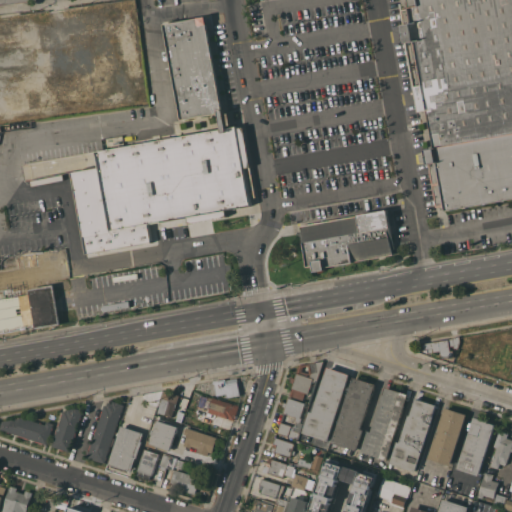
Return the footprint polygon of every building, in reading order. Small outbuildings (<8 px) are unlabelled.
[(511,0),(400,0),(404,22),(396,24),(400,46),(408,44),(412,65),(419,64),(423,85),(416,86),(420,112),(426,110),(431,138),(426,139),(439,211),(511,197),(511,0)] [(188,216),(111,230),(100,168),(97,151),(223,129),(220,112),(182,119),(165,24),(207,16),(223,109),(225,109),(228,127),(238,125),(238,128),(244,126),(257,198),(251,199),(252,205),(227,209),(228,216),(189,223),(188,216)] [(388,209),(395,248),(393,249),(394,254),(354,261),(354,262),(326,267),(326,270),(316,271),(315,265),(309,266),(301,225),(388,209)] [(62,324),(22,331),(21,327),(0,330),(0,299),(16,297),(15,291),(55,284),(62,324)] [(453,338),(460,337),(461,341),(459,347),(455,348),(454,345),(450,346),(451,351),(454,350),(454,356),(442,358),(441,351),(429,353),(428,349),(425,349),(424,343),(453,338)] [(290,395),(294,383),(290,381),(292,377),(295,378),(299,365),(324,361),(317,381),(313,382),(309,393),(306,392),(304,400),(290,395)] [(329,440),(304,432),(310,411),(314,412),(328,367),(350,374),(329,440)] [(354,376),(376,384),(362,428),(365,429),(358,451),(333,442),(354,376)] [(240,395),(227,397),(227,393),(217,395),(216,384),(215,383),(214,383),(214,382),(214,381),(226,379),(227,383),(236,382),(237,381),(238,382),(240,395)] [(387,460),(362,451),(369,430),(372,431),(387,387),(409,394),(387,460)] [(172,417),(158,412),(165,390),(180,395),(172,417)] [(209,397),(213,398),(213,397),(239,406),(234,420),(209,412),(210,408),(205,407),(205,409),(198,407),(202,395),(209,397)] [(306,403),(301,417),(303,418),(301,422),(304,423),(300,432),(298,439),(278,432),(281,422),(292,426),(292,425),(295,426),(296,421),(293,420),(294,416),(284,412),(286,407),(283,406),(284,402),(287,403),(289,397),(306,403)] [(398,441),(400,442),(409,415),(411,415),(416,398),(437,405),(433,415),(434,416),(416,471),(391,463),(398,441)] [(107,405),(108,402),(113,403),(114,401),(124,404),(105,463),(88,457),(105,405),(107,405)] [(451,465),(429,458),(436,437),(437,438),(440,429),(439,428),(446,407),(467,414),(451,465)] [(67,411),(68,409),(77,408),(84,410),(70,452),(53,446),(54,443),(52,443),(54,439),(54,440),(56,434),(56,433),(56,431),(57,431),(57,430),(57,428),(58,428),(58,427),(58,425),(59,425),(58,425),(60,422),(61,420),(60,420),(61,416),(62,416),(64,410),(67,411)] [(0,429),(3,421),(13,419),(16,420),(16,418),(18,419),(18,418),(22,418),(22,416),(24,417),(25,417),(27,417),(27,418),(32,420),(33,419),(35,420),(35,421),(40,422),(42,422),(42,423),(46,424),(47,421),(54,423),(48,444),(40,441),(40,442),(36,441),(36,440),(27,437),(27,438),(20,436),(20,435),(0,429)] [(458,468),(475,417),(488,421),(488,422),(496,424),(479,475),(458,468)] [(178,426),(171,450),(157,446),(157,448),(147,445),(149,440),(151,440),(154,434),(152,433),(153,429),(155,429),(158,420),(178,426)] [(122,425),(145,433),(142,441),(143,441),(138,458),(137,457),(132,471),(109,464),(122,425)] [(218,437),(212,453),(209,452),(208,456),(197,452),(198,448),(192,446),(191,447),(184,445),(188,435),(184,434),(187,427),(218,437)] [(511,451),(506,464),(505,464),(505,465),(500,463),(499,468),(491,466),(493,459),(492,459),(494,454),(495,455),(497,447),(494,446),(500,430),(509,433),(507,437),(511,438),(511,451)] [(295,443),(293,450),(296,451),(295,454),(292,453),(291,457),(272,451),(276,437),(295,443)] [(145,449),(159,453),(152,475),(150,474),(149,479),(143,478),(144,477),(138,475),(139,471),(138,470),(145,449)] [(352,463),(355,464),(353,470),(350,469),(348,474),(344,473),(344,474),(336,472),(337,468),(324,464),(328,452),(353,460),(352,463)] [(161,466),(160,465),(164,453),(172,456),(168,468),(166,467),(163,476),(158,475),(161,466)] [(312,468),(315,458),(314,458),(315,455),(316,456),(316,454),(324,456),(319,470),(312,468)] [(172,456),(177,458),(174,470),(168,468),(172,456)] [(292,477),(285,474),(284,477),(268,472),(268,473),(263,471),(266,463),(267,464),(269,457),(295,466),(292,477)] [(310,461),(308,467),(299,464),(301,458),(310,461)] [(175,467),(178,459),(187,462),(184,470),(175,467)] [(201,477),(195,494),(182,490),(183,489),(174,486),(174,483),(171,482),(175,469),(201,477)] [(166,472),(171,473),(168,481),(163,479),(166,472)] [(494,474),(492,480),(499,482),(494,498),(484,495),(483,498),(478,497),(486,472),(494,474)] [(292,484),(296,473),(309,477),(305,489),(292,484)] [(339,474),(349,477),(346,485),(336,482),(339,474)] [(412,487),(409,495),(410,496),(405,509),(391,504),(390,501),(387,500),(388,498),(378,495),(384,477),(412,487)] [(262,493),(263,489),(259,488),(262,478),(281,484),(279,491),(282,492),(280,496),(278,496),(277,497),(262,493)] [(361,487),(359,493),(366,495),(360,511),(355,510),(354,511),(351,511),(349,511),(350,508),(345,506),(352,484),(361,487)] [(2,511),(11,485),(18,487),(17,491),(25,493),(26,490),(33,492),(26,511),(2,511)] [(503,508),(493,505),(497,493),(507,496),(503,508)] [(511,497),(507,495),(503,508),(511,511),(511,497)] [(309,501),(308,502),(310,502),(309,506),(307,506),(305,511),(288,511),(294,496),(309,501)] [(276,503),(278,497),(287,500),(285,506),(276,503)] [(283,511),(255,511),(256,509),(253,508),(256,498),(262,501),(263,498),(276,503),(285,506),(283,511)] [(318,511),(321,503),(321,504),(323,498),(338,502),(336,508),(334,511),(318,511)] [(469,507),(467,511),(439,511),(444,498),(469,507)]
